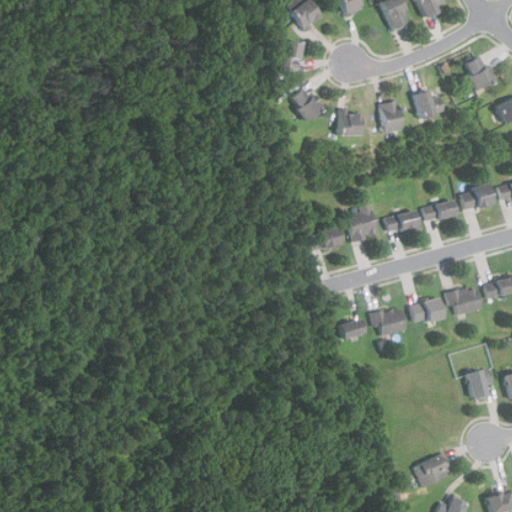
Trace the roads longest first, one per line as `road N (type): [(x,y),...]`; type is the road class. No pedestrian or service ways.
road 1 (residential): [(320,290),(511,236)]
road 2 (residential): [(348,65),(383,68),(421,56),(510,0)]
